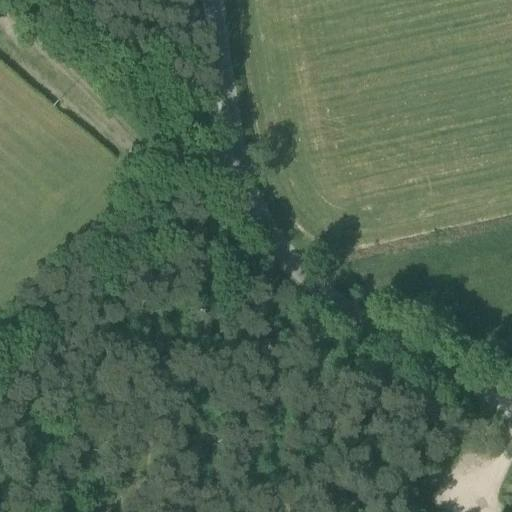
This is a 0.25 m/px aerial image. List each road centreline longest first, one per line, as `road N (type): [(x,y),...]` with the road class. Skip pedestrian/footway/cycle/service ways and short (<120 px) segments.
road 1 (residential): [(511,409),(359,307),(320,275),(287,231),(259,178),(225,66),(216,0)]
road 2 (track): [(259,178),(71,0)]
